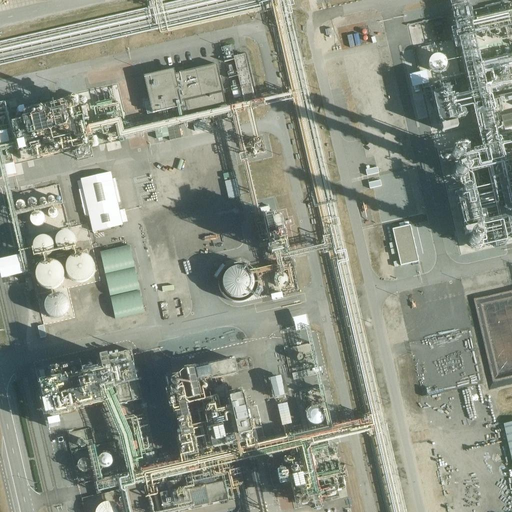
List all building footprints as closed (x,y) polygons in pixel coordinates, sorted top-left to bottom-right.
[(273,10),(269,0),(180,0),(163,4),(148,7),(0,41),(0,65),(159,29),(160,33),(168,31),(169,32),(264,9),(265,13),(273,10)] [(269,0),(273,10),(292,93),(294,100),(327,245),(328,249),(367,419),(368,432),(370,438),(371,437),(388,511),(406,511),(385,419),(383,419),(287,0),(269,0)] [(459,192),(455,193),(468,246),(511,236),(511,112),(504,114),(504,112),(511,109),(511,52),(482,60),(477,36),(511,27),(511,10),(510,11),(507,3),(473,12),(469,0),(448,0),(470,93),(451,97),(448,87),(432,91),(442,132),(457,129),(455,120),(474,116),(481,149),(465,154),(464,148),(438,154),(441,165),(453,162),(459,192)] [(432,53),(433,67),(446,66),(446,64),(454,63),(452,40),(441,41),(442,52),(432,53)] [(176,53),(179,65),(197,60),(194,49),(176,53)] [(244,55),(234,57),(244,101),(255,98),(244,55)] [(174,70),(144,77),(152,113),(177,108),(179,107),(182,107),(181,102),(223,92),(216,65),(175,74),(174,70)] [(411,88),(428,84),(425,72),(409,75),(411,88)] [(256,152),(261,151),(252,110),(294,100),(292,93),(182,118),(179,107),(177,108),(180,119),(124,132),(122,124),(115,125),(118,138),(118,139),(119,139),(120,139),(139,134),(140,134),(140,135),(141,138),(141,139),(142,139),(143,139),(143,138),(143,137),(142,135),(143,134),(143,133),(156,130),(157,130),(158,131),(159,135),(160,135),(161,134),(161,133),(160,130),(161,130),(181,125),(181,126),(205,121),(207,121),(210,121),(214,120),(218,118),(231,115),(255,217),(253,218),(255,228),(257,227),(259,237),(260,238),(261,238),(264,238),(268,239),(271,254),(274,254),(276,264),(264,267),(273,307),(284,304),(281,293),(298,289),(292,261),(281,263),(281,260),(328,249),(327,245),(287,254),(282,233),(283,233),(280,218),(273,220),(272,216),(259,219),(244,150),(250,149),(252,154),(253,153),(253,154),(254,154),(255,154),(256,153),(256,152)] [(43,295),(42,293),(38,294),(34,276),(29,274),(16,215),(63,205),(62,203),(15,213),(7,177),(16,175),(11,152),(19,150),(20,154),(32,151),(33,159),(74,150),(77,160),(91,156),(86,136),(91,135),(89,131),(103,128),(104,128),(105,129),(105,132),(106,133),(107,133),(108,133),(108,132),(107,128),(107,127),(115,125),(122,124),(125,123),(121,106),(120,105),(119,104),(118,103),(117,103),(116,103),(114,99),(95,103),(96,106),(95,107),(94,107),(94,108),(93,109),(97,124),(88,126),(88,128),(87,128),(85,129),(83,120),(88,119),(86,108),(81,109),(79,97),(23,112),(24,117),(23,118),(23,120),(11,123),(10,118),(6,119),(5,115),(0,116),(0,178),(2,178),(24,274),(32,277),(36,299),(38,298),(37,296),(43,295)] [(359,126),(361,140),(370,138),(368,124),(359,126)] [(94,136),(88,138),(91,146),(97,144),(94,136)] [(208,173),(203,150),(184,155),(189,178),(208,173)] [(377,167),(365,170),(367,176),(378,174),(377,167)] [(135,172),(142,210),(162,207),(155,169),(135,172)] [(111,173),(80,180),(81,181),(77,182),(79,189),(82,189),(92,232),(122,225),(118,203),(121,202),(115,179),(112,179),(111,173)] [(238,180),(225,181),(226,199),(239,199),(238,180)] [(380,180),(368,183),(370,190),(382,187),(380,180)] [(162,192),(165,205),(175,203),(172,190),(162,192)] [(49,215),(50,217),(52,218),(54,218),(55,218),(57,217),(58,216),(58,214),(59,213),(58,211),(57,210),(56,209),(55,208),(53,208),(52,208),(50,209),(49,211),(49,212),(49,214),(49,215)] [(45,223),(45,221),(45,218),(45,216),(43,214),(41,212),(38,212),(35,212),(33,213),(32,215),(31,217),(30,220),(31,222),(32,224),(34,226),(36,227),(38,227),(41,226),(43,225),(45,223)] [(410,225),(392,229),(400,266),(419,262),(410,225)] [(78,244),(79,242),(78,239),(78,237),(76,235),(74,233),(72,232),(70,231),(67,230),(65,231),(63,231),(60,233),(59,234),(57,236),(56,239),(56,241),(56,244),(57,246),(58,248),(59,250),(61,251),(63,253),(66,253),(68,253),(71,253),(73,252),(75,250),(76,249),(78,246),(78,244)] [(55,249),(56,247),(55,244),(55,242),(53,239),(51,238),(49,236),(47,235),(44,235),(42,235),(40,236),(37,237),(36,239),(34,241),(33,244),(33,246),(33,249),(34,251),(35,253),(36,255),(38,256),(40,257),(43,258),(45,258),(48,257),(50,256),(52,255),(53,253),(55,251),(55,249)] [(129,245),(99,251),(114,319),(144,312),(129,245)] [(96,272),(96,268),(96,265),(95,263),(94,260),(92,258),(89,256),(87,255),(82,253),(80,253),(77,254),(74,255),(72,257),(69,259),(68,262),(67,265),(66,268),(67,271),(68,274),(69,276),(71,279),(73,280),(75,282),(78,283),(81,283),(84,283),(86,282),(89,281),(91,279),(93,277),(95,275),(96,272)] [(0,259),(0,275),(1,279),(23,274),(18,256),(0,259)] [(66,278),(66,275),(66,272),(65,269),(63,266),(61,264),(59,262),(56,261),(53,260),(50,260),(47,260),(44,261),(41,263),(39,265),(37,268),(36,270),(35,272),(35,275),(35,278),(36,281),(37,284),(39,286),(41,288),(44,289),(48,291),(51,291),(53,291),(57,289),(60,288),(62,286),(64,283),(65,281),(66,278)] [(223,296),(228,300),(234,303),(240,304),(247,302),(252,299),(256,293),(258,287),(258,281),(256,275),(252,269),(247,266),(241,264),(234,264),(228,267),(223,271),(220,277),(219,283),(220,290),(223,296)] [(31,278),(25,279),(28,291),(34,290),(31,278)] [(368,432),(367,419),(332,428),(309,327),(308,328),(306,316),(293,319),(296,331),(305,329),(323,409),(320,407),(316,406),(313,406),(310,408),(307,411),(306,415),(307,418),(309,422),(313,424),(316,425),(319,424),(322,422),(324,419),(327,428),(258,444),(249,408),(245,406),(241,386),(228,389),(227,385),(214,388),(212,380),(238,374),(234,360),(164,378),(167,390),(165,390),(169,409),(172,408),(175,420),(177,420),(178,425),(175,426),(177,431),(175,432),(182,462),(149,469),(149,467),(157,465),(154,452),(151,453),(147,439),(142,440),(137,418),(133,416),(124,418),(124,417),(126,416),(126,415),(124,410),(150,404),(149,399),(142,400),(131,350),(35,372),(47,418),(61,415),(63,413),(101,401),(105,405),(119,438),(127,474),(102,480),(94,447),(93,447),(91,441),(86,443),(90,462),(88,460),(86,459),(83,459),(81,460),(79,461),(78,463),(78,466),(78,469),(80,471),(82,472),(85,473),(87,472),(89,470),(91,469),(91,466),(93,466),(95,473),(94,474),(95,481),(95,482),(96,487),(97,486),(98,492),(118,488),(123,511),(131,511),(126,487),(141,484),(161,480),(162,483),(144,487),(149,511),(163,511),(160,494),(169,491),(167,482),(164,482),(164,479),(201,471),(201,475),(185,479),(187,484),(214,478),(216,484),(223,482),(225,490),(243,486),(241,478),(234,479),(234,476),(243,473),(242,468),(228,471),(226,465),(248,460),(249,466),(259,511),(265,511),(257,473),(258,470),(256,464),(255,458),(300,448),(306,473),(290,477),(297,506),(314,503),(315,509),(321,507),(319,499),(325,497),(326,500),(338,497),(335,483),(346,480),(336,439),(368,432)] [(290,401),(284,375),(268,378),(274,404),(290,401)] [(287,403),(277,405),(282,426),(292,424),(287,403)] [(511,422),(503,424),(511,463),(511,422)] [(108,430),(94,433),(96,442),(110,439),(108,430)] [(99,465),(101,467),(103,468),(105,469),(108,468),(110,467),(112,465),(113,463),(113,461),(112,459),(111,457),(109,455),(107,454),(105,454),(102,455),(100,456),(99,458),(98,460),(98,463),(99,465)] [(277,463),(277,482),(280,482),(280,511),(291,511),(290,479),(288,479),(288,462),(277,463)] [(160,494),(163,511),(174,511),(227,500),(227,501),(228,501),(223,482),(216,484),(214,478),(187,484),(189,491),(175,494),(174,490),(169,491),(160,494)] [(121,511),(121,510),(119,508),(118,506),(116,505),(114,503),(112,503),(109,502),(107,502),(105,503),(102,504),(100,506),(98,508),(96,510),(95,511),(121,511)]
